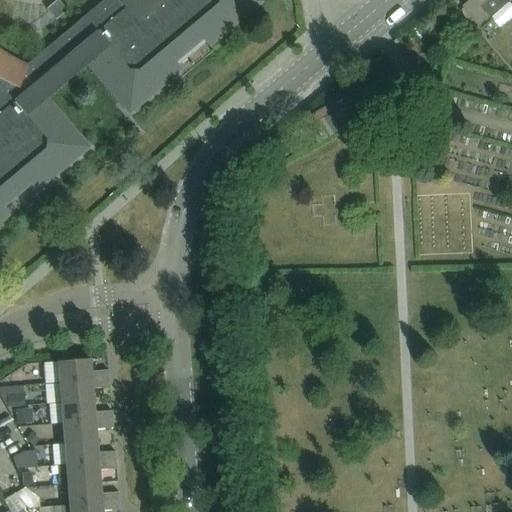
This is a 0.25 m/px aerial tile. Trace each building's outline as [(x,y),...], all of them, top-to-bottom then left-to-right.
[(101,0),(26,64),(20,61),(13,58),(6,54),(0,50),(0,219),(5,215),(0,209),(0,207),(30,182),(36,189),(86,147),(45,99),(87,63),(128,112),(178,70),(172,63),(203,36),(209,44),(259,2),(256,0),(101,0)] [(509,0),(472,0),(473,0),(464,8),(478,26),(509,0)] [(89,372),(88,359),(56,362),(58,383),(108,379),(107,370),(89,372)] [(91,389),(109,387),(108,379),(58,383),(43,384),(45,404),(59,403),(92,401),(91,389)] [(59,403),(50,403),(51,424),(61,424),(111,419),(111,411),(93,412),(92,401),(59,403)] [(112,428),(111,419),(61,424),(63,444),(95,441),(94,430),(112,428)] [(115,460),(114,451),(96,453),(95,441),(63,444),(64,464),(115,460)] [(22,451),(12,458),(15,468),(36,466),(35,451),(22,451)] [(97,470),(115,469),(115,460),(64,464),(66,485),(98,483),(97,470)] [(118,501),(117,492),(99,494),(98,483),(66,485),(68,505),(118,501)] [(100,511),(101,511),(119,509),(118,501),(68,505),(56,506),(56,511),(100,511)]
